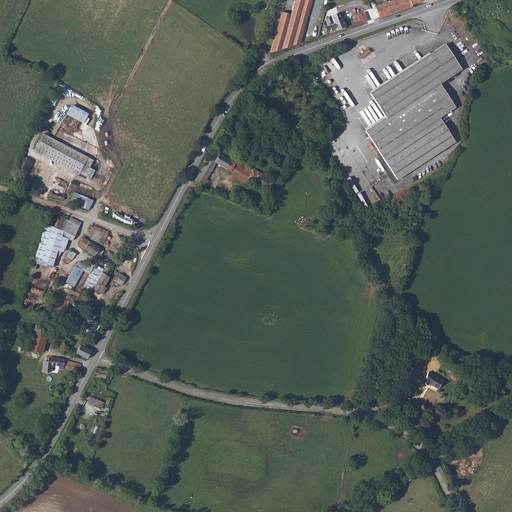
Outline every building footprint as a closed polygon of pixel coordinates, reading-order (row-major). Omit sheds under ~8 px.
[(281,12),(270,51),(301,42),(312,0),(293,0),(289,14),(281,12)] [(393,0),(387,2),(375,6),(379,17),(411,6),(411,4),(409,0),(393,0)] [(325,22),(323,23),(326,33),(335,29),(336,30),(340,28),(341,29),(344,28),(343,27),(345,26),(342,18),(341,18),(338,13),(324,19),(325,22)] [(352,16),(354,22),(363,19),(361,13),(352,16)] [(385,117),(364,129),(396,179),(454,141),(439,116),(454,107),(439,82),(461,68),(445,44),(369,92),(385,117)] [(71,104),(66,114),(83,123),(88,113),(71,104)] [(32,153),(76,175),(77,173),(85,156),(42,135),(32,153)] [(204,164),(194,181),(204,185),(208,179),(206,178),(215,162),(235,174),(234,178),(243,183),(245,181),(249,183),(251,180),(247,178),(253,169),(246,164),(248,160),(239,155),(234,163),(215,151),(210,159),(208,158),(209,156),(206,155),(202,163),(204,164)] [(85,156),(77,173),(89,178),(93,170),(88,167),(91,159),(85,156)] [(253,169),(247,178),(251,180),(267,190),(273,181),(253,169)] [(15,178),(9,176),(6,182),(12,184),(15,178)] [(73,194),(70,202),(89,210),(92,200),(73,194)] [(58,215),(53,227),(63,230),(61,235),(68,238),(71,240),(80,223),(75,220),(73,222),(58,215)] [(63,230),(53,227),(44,224),(32,262),(51,268),(55,256),(61,235),(63,230)] [(104,229),(93,225),(91,232),(93,232),(91,238),(100,242),(104,234),(106,235),(108,231),(104,229)] [(62,252),(68,238),(61,235),(55,256),(58,258),(61,251),(62,252)] [(82,237),(77,244),(98,258),(103,251),(102,251),(103,249),(102,248),(100,249),(82,237)] [(75,253),(69,249),(65,256),(71,260),(75,253)] [(75,266),(65,282),(74,287),(83,271),(75,266)] [(102,273),(98,281),(104,285),(109,277),(125,289),(129,281),(109,267),(104,274),(102,273)] [(96,285),(93,290),(98,292),(101,294),(105,287),(97,283),(96,285)] [(92,297),(87,309),(103,315),(108,304),(92,297)] [(35,333),(30,350),(42,354),(47,336),(35,333)] [(51,345),(55,347),(60,338),(61,336),(57,334),(51,345)] [(75,354),(87,360),(91,352),(80,346),(75,354)] [(45,360),(43,370),(50,372),(51,365),(60,367),(60,369),(63,369),(64,367),(79,371),(82,363),(49,358),(48,361),(45,360)] [(95,369),(94,378),(105,382),(108,383),(113,373),(95,369)] [(427,371),(421,381),(426,384),(427,382),(437,388),(442,379),(427,371)] [(104,407),(109,409),(112,400),(107,398),(105,404),(90,398),(88,403),(100,409),(101,407),(103,408),(104,407)]
